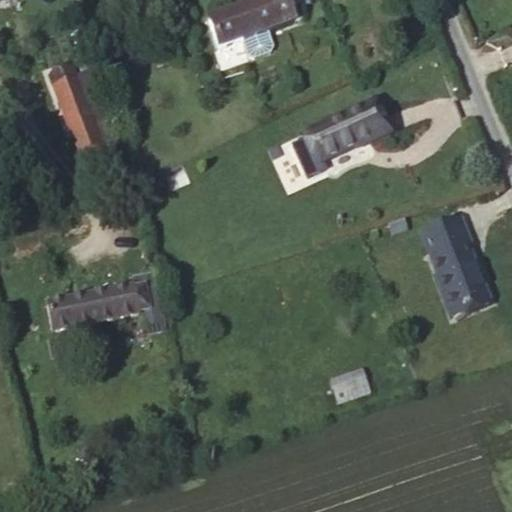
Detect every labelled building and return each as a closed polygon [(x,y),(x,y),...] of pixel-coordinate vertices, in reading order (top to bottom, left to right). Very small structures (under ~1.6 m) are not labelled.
[(306,0),(269,0),(208,22),(218,51),(301,23),(296,9),(308,5),(306,0)] [(57,98),(80,89),(72,67),(49,76),(57,98)] [(95,127),(80,89),(57,98),(72,136),(95,127)] [(369,142),(389,133),(375,104),(309,136),(320,162),(368,140),(369,142)] [(105,153),(95,127),(72,136),(82,162),(105,153)] [(453,318),(487,305),(466,249),(470,248),(460,223),(424,237),(434,260),(432,261),(453,318)] [(138,316),(133,289),(46,305),(51,333),(138,317),(138,316)] [(332,384),(337,399),(373,388),(368,372),(332,384)]
